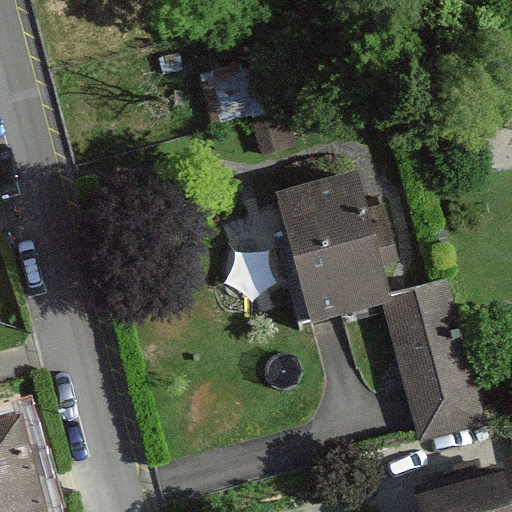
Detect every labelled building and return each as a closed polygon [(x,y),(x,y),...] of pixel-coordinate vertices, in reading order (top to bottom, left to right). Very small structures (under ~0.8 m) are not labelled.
[(253,18),(247,0),(211,0),(220,30),(253,18)] [(284,113),(273,68),(242,76),(240,68),(201,79),(215,132),(250,122),(284,113)] [(284,113),(250,122),(260,160),(297,150),(288,114),(284,113)] [(290,201),(276,205),(284,240),(276,247),(288,290),(300,333),(309,331),(313,340),(385,318),(392,316),(389,307),(386,294),(357,181),(290,201)] [(389,307),(392,316),(385,318),(412,415),(418,440),(481,424),(480,420),(446,287),(389,307)] [(38,511),(16,425),(0,428),(0,511),(38,511)] [(509,511),(498,467),(415,488),(420,511),(509,511)]
